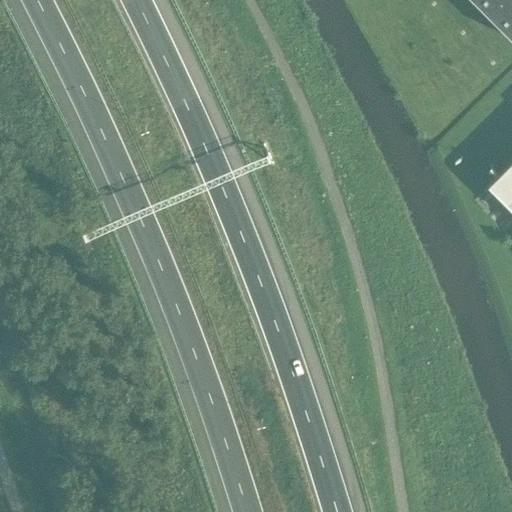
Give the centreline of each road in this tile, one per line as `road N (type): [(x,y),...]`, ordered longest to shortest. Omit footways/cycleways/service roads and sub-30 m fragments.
road 1 (motorway): [(33,0),(187,332),(244,511)]
road 2 (motorway): [(334,511),(273,308),(135,0)]
